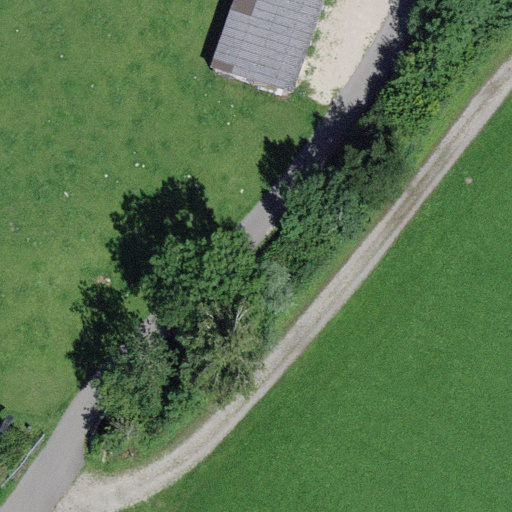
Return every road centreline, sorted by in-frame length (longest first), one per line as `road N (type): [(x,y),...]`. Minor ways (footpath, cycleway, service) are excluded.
road 1 (track): [(511,86),(249,398),(130,494),(21,511)]
road 2 (unclassified): [(421,0),(324,146),(112,375),(21,511)]
